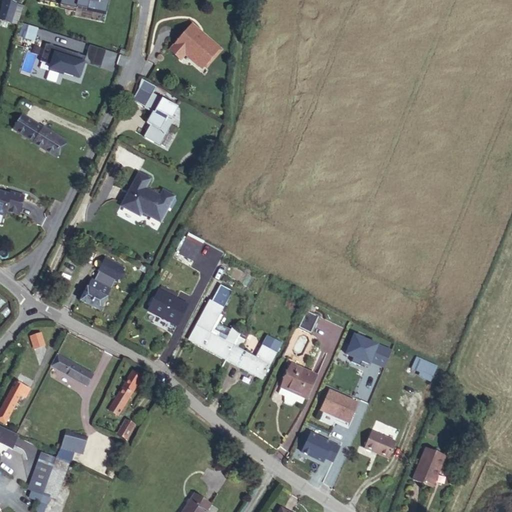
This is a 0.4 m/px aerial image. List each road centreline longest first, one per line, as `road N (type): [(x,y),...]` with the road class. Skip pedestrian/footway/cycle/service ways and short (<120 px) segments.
road 1 (residential): [(350,511),(301,485),(139,358),(34,306)]
road 2 (residential): [(48,239),(139,50),(148,0)]
road 3 (track): [(244,0),(229,139)]
